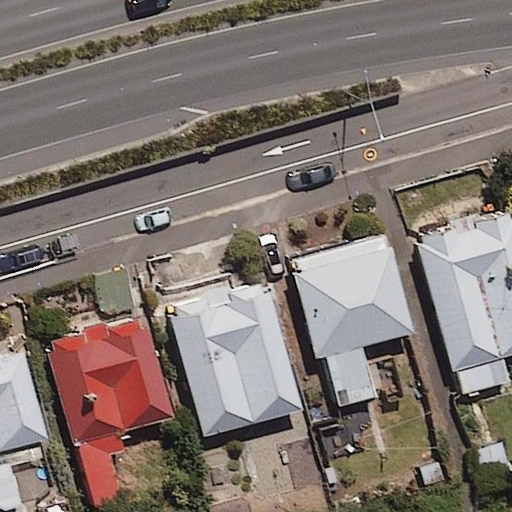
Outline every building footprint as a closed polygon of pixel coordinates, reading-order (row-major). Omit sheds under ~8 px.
[(511,355),(511,221),(508,209),(417,241),(456,371),(511,355)] [(386,232),(289,257),(317,360),(413,333),(386,232)] [(292,401),(255,272),(159,300),(196,429),(292,401)] [(164,409),(131,305),(36,335),(89,502),(117,493),(97,430),(164,409)] [(44,450),(11,343),(0,346),(0,502),(16,497),(5,462),(44,450)]
